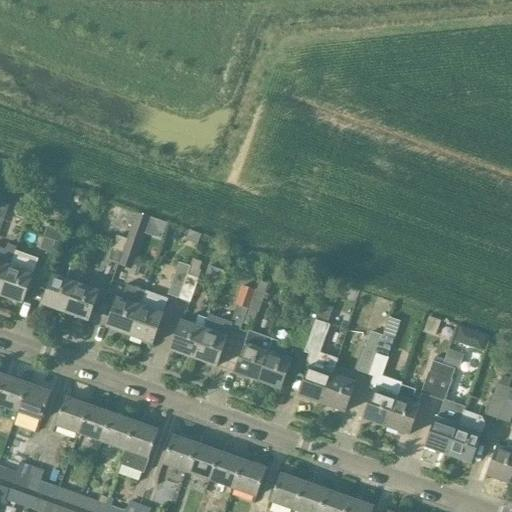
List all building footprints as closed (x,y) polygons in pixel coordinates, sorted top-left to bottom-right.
[(0,230),(9,205),(0,201),(0,230)] [(123,253),(119,264),(130,268),(142,234),(142,232),(161,239),(167,223),(137,213),(131,230),(123,253)] [(40,249),(51,253),(55,242),(59,231),(48,227),(40,249)] [(71,235),(59,231),(55,242),(67,246),(71,235)] [(0,295),(16,251),(17,247),(7,244),(5,249),(0,247),(0,295)] [(108,260),(119,264),(123,252),(112,249),(108,260)] [(0,295),(23,304),(33,274),(39,259),(16,251),(0,295)] [(71,263),(66,279),(53,275),(42,305),(65,313),(76,283),(77,283),(82,267),(71,263)] [(179,263),(168,295),(179,299),(187,274),(190,266),(179,263)] [(190,303),(201,270),(190,266),(187,274),(179,299),(190,303)] [(99,291),(77,283),(76,283),(65,313),(89,321),(99,291)] [(130,335),(145,291),(127,285),(122,299),(117,297),(106,327),(130,335)] [(237,305),(248,309),(252,297),(254,290),(243,286),(237,305)] [(254,290),(252,297),(248,309),(259,313),(266,295),(254,290)] [(145,291),(130,335),(153,344),(168,299),(145,291)] [(233,323),(231,323),(209,315),(207,319),(208,319),(194,358),(217,367),(231,328),(233,323)] [(194,358),(208,319),(207,319),(198,316),(195,325),(181,320),(170,349),(194,358)] [(300,327),(292,348),(304,352),(312,331),(316,320),(305,316),(301,327),(300,327)] [(327,324),(316,320),(312,331),(324,335),(327,324)] [(455,340),(482,350),(486,336),(487,335),(460,325),(460,326),(455,340)] [(258,381),(268,351),(272,340),(249,331),(234,373),(258,381)] [(338,359),(318,352),(324,335),(312,331),(304,352),(310,354),(306,365),(309,366),(298,396),(304,398),(322,404),(332,374),(338,359)] [(371,332),(365,350),(364,349),(357,371),(369,375),(376,353),(382,336),(371,332)] [(393,339),(382,336),(376,353),(388,357),(393,339)] [(292,360),(283,357),(287,345),(272,340),(258,381),(281,390),(292,360)] [(402,384),(401,383),(388,379),(382,377),(388,357),(376,353),(369,375),(373,377),(370,387),(374,389),(363,419),(386,427),(401,385),(402,386),(402,384)] [(444,365),(442,365),(433,361),(429,373),(440,376),(444,365)] [(455,369),(444,365),(440,376),(451,380),(455,369)] [(433,398),(440,376),(429,373),(428,372),(421,394),(433,398)] [(332,374),(322,404),(345,412),(356,382),(332,374)] [(0,404),(18,411),(28,383),(6,375),(0,390),(0,404)] [(451,380),(440,376),(433,398),(444,402),(451,380)] [(28,383),(18,411),(42,420),(52,392),(28,383)] [(493,394),(504,398),(508,388),(499,385),(497,384),(493,394)] [(416,391),(402,386),(401,385),(386,427),(410,435),(420,405),(418,405),(420,398),(414,396),(416,391)] [(497,420),(504,398),(493,394),(492,394),(485,416),(497,420)] [(80,433),(90,405),(67,397),(57,425),(80,433)] [(511,416),(511,400),(504,398),(497,420),(509,424),(511,416)] [(103,441),(113,413),(90,405),(80,433),(103,441)] [(425,447),(448,455),(459,425),(463,414),(442,407),(438,418),(436,417),(425,447)] [(464,411),(459,425),(448,455),(472,463),(485,425),(482,417),(464,411)] [(126,449),(136,422),(113,413),(103,441),(126,449)] [(136,422),(126,449),(126,450),(121,465),(144,473),(160,430),(136,422)] [(511,429),(505,448),(497,445),(487,475),(510,483),(511,478),(511,429)] [(188,471),(198,443),(174,435),(164,463),(188,471)] [(211,480),(221,452),(198,443),(188,471),(211,480)] [(234,488),(244,460),(221,452),(211,480),(234,488)] [(244,460),(234,488),(257,496),(267,468),(244,460)] [(20,463),(16,473),(0,466),(0,480),(25,489),(33,467),(20,463)] [(41,482),(45,472),(33,467),(25,489),(57,500),(61,489),(41,482)] [(295,510),(305,482),(281,474),(271,502),(295,510)] [(300,511),(320,511),(328,490),(305,482),(295,510),(300,511)] [(9,489),(5,500),(30,509),(34,498),(9,489)] [(61,489),(57,500),(79,508),(84,497),(61,489)] [(346,511),(351,498),(328,490),(320,511),(346,511)] [(101,496),(98,502),(84,497),(79,508),(89,511),(103,511),(109,498),(101,496)] [(34,498),(30,509),(38,511),(54,511),(57,506),(34,498)] [(111,506),(113,500),(109,498),(103,511),(137,511),(140,505),(130,501),(126,511),(111,506)] [(351,498),(346,511),(372,511),(375,507),(351,498)]
